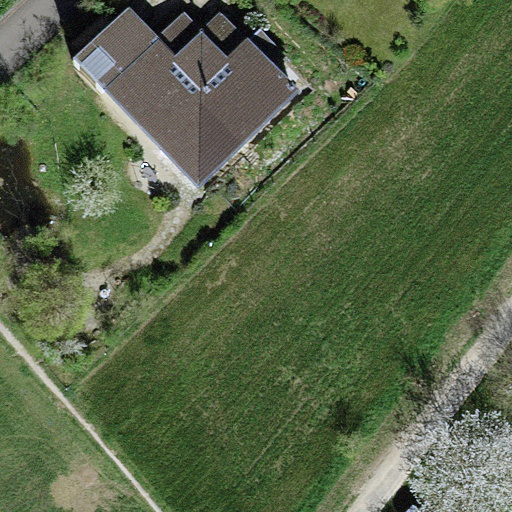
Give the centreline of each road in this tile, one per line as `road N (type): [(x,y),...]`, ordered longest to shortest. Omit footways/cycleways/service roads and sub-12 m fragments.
road 1 (residential): [(511,332),(369,511)]
road 2 (track): [(133,511),(0,355)]
